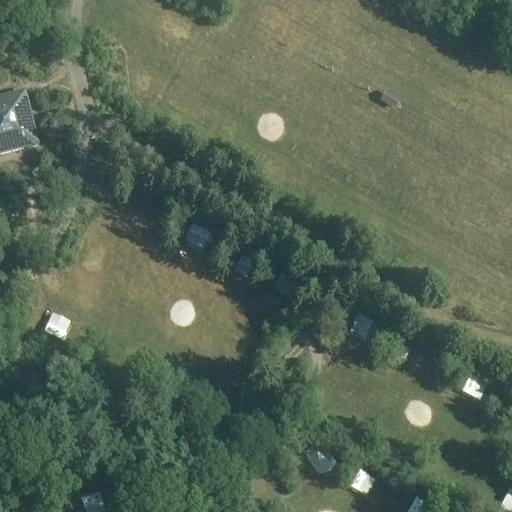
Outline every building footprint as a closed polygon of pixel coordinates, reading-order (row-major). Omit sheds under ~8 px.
[(24,96),(0,101),(0,156),(22,151),(33,132),(24,96)] [(33,132),(22,151),(37,147),(33,132)] [(226,242),(231,226),(209,219),(204,235),(226,242)] [(299,264),(289,285),(303,291),(312,270),(299,264)] [(377,309),(369,332),(384,337),(393,314),(377,309)] [(442,364),(451,340),(430,333),(422,357),(442,364)] [(492,398),(501,375),(488,370),(479,394),(492,398)] [(426,411),(441,413),(443,402),(427,400),(426,411)] [(33,412),(14,402),(2,425),(21,435),(33,412)] [(106,463),(117,438),(96,430),(85,455),(106,463)] [(383,460),(374,475),(395,487),(404,471),(383,460)] [(93,499),(98,511),(120,511),(128,509),(120,489),(93,499)]
